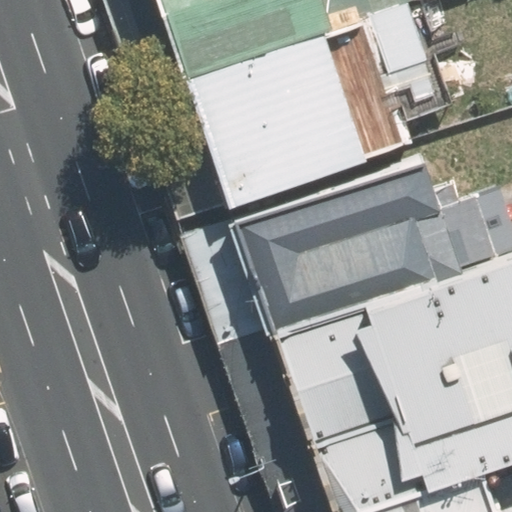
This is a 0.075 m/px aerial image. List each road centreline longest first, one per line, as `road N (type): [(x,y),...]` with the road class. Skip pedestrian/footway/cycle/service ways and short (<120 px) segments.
road 1 (secondary): [(45,214),(144,511)]
road 2 (secondary): [(0,82),(45,214)]
